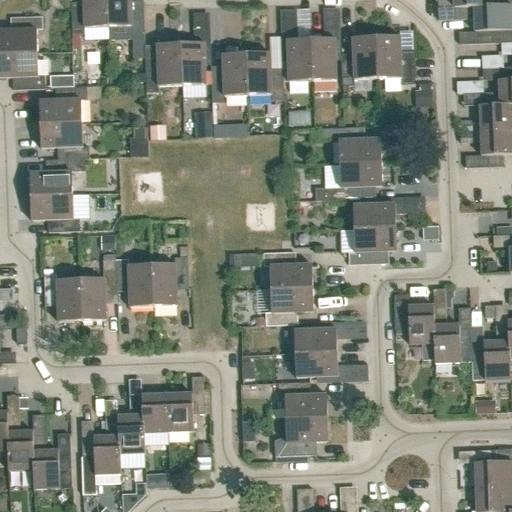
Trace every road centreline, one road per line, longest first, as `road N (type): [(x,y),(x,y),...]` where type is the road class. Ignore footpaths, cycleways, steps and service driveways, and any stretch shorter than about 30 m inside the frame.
road 1 (residential): [(232,479),(215,367),(55,368),(36,352),(32,267),(8,236),(0,105)]
road 2 (residential): [(395,0),(442,47),(451,260),(439,278),(378,288),(387,434)]
road 3 (residential): [(232,479),(359,475),(379,462),(387,434)]
